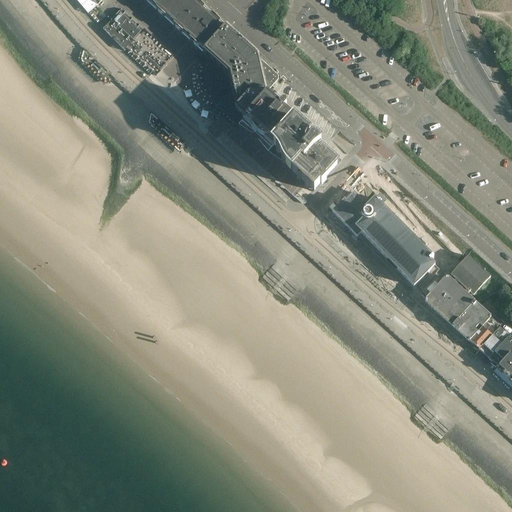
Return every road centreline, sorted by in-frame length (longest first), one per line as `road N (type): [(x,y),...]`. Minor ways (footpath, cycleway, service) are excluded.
road 1 (residential): [(61,0),(299,225)]
road 2 (residential): [(299,225),(511,408)]
road 3 (residential): [(511,274),(374,143)]
road 4 (residential): [(374,143),(233,17)]
road 5 (unclassified): [(511,131),(460,62),(444,0)]
